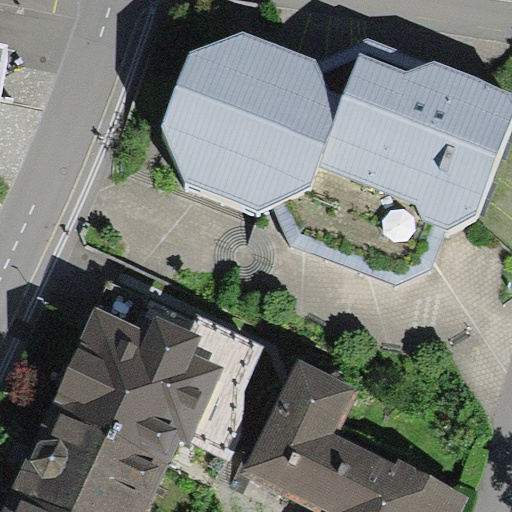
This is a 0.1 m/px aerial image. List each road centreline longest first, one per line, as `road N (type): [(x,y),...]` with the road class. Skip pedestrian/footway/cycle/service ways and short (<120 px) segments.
road 1 (residential): [(497,511),(511,466),(511,18),(400,0)]
road 2 (residential): [(0,264),(92,62),(109,0)]
